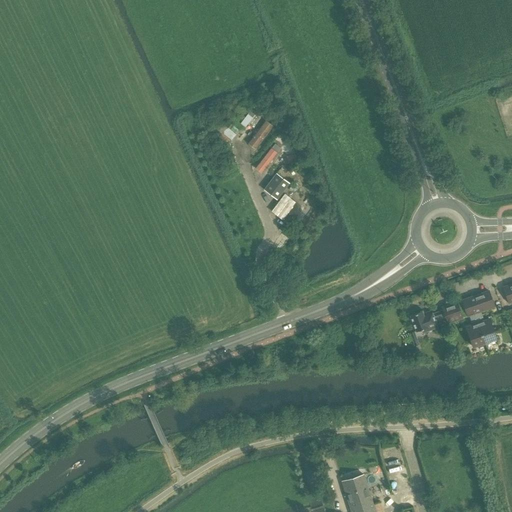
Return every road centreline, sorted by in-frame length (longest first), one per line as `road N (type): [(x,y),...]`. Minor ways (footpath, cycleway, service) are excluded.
road 1 (primary): [(0,464),(103,392),(383,279)]
road 2 (unclassified): [(511,417),(278,440),(182,481)]
road 3 (primary): [(421,159),(361,0)]
road 4 (unknown): [(287,322),(245,160)]
